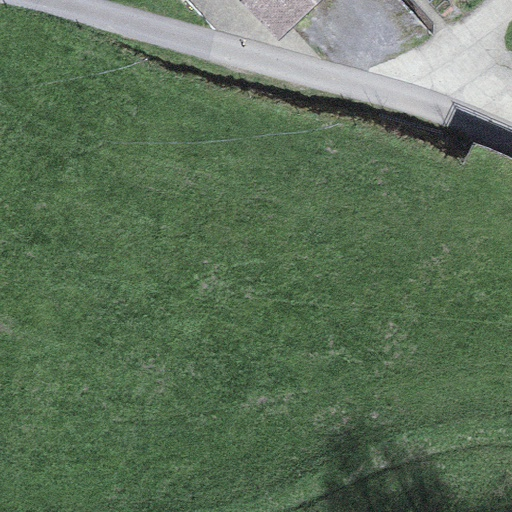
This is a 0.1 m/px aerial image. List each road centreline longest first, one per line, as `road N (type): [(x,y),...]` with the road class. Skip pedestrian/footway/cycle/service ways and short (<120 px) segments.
road 1 (track): [(74,0),(408,98)]
road 2 (track): [(408,98),(511,7)]
